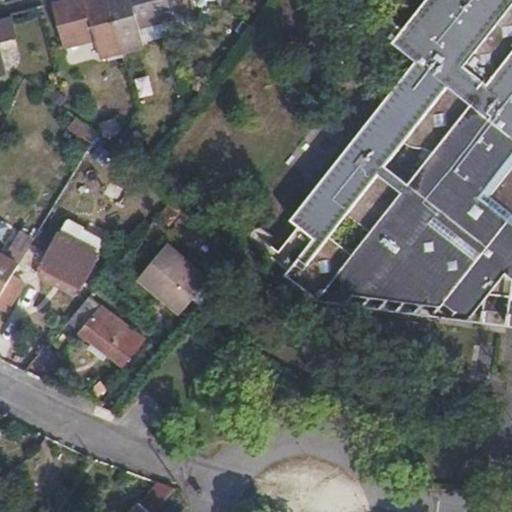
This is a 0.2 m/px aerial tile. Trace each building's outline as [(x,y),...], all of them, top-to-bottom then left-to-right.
[(99,58),(123,52),(108,0),(78,0),(52,7),(62,48),(94,40),(99,58)] [(108,0),(123,52),(143,47),(143,46),(138,29),(170,20),(164,0),(108,0)] [(164,0),(170,20),(191,14),(187,0),(164,0)] [(286,275),(319,302),(347,305),(354,296),(432,316),(439,307),(465,321),(467,320),(470,319),(472,317),(474,315),(490,295),(511,297),(511,260),(506,260),(489,246),(511,217),(511,203),(509,202),(503,201),(499,201),(493,198),(490,196),(498,186),(495,183),(511,160),(511,0),(434,0),(438,3),(401,50),(416,62),(416,63),(432,75),(419,91),(406,92),(407,106),(395,121),(379,109),(353,142),(369,154),(356,170),(343,172),(345,185),(332,201),(317,188),(291,221),(299,227),(274,259),(289,271),(286,275)] [(191,14),(170,20),(175,37),(192,32),(192,21),(191,14)] [(394,44),(405,30),(387,16),(383,15),(380,15),(375,18),(373,20),(373,24),(374,28),(376,30),(394,44)] [(10,19),(0,21),(0,77),(4,77),(0,58),(0,44),(16,40),(10,19)] [(170,20),(138,29),(143,46),(175,37),(170,20)] [(139,151),(134,158),(145,165),(150,158),(139,151)] [(511,160),(495,183),(498,186),(490,196),(493,198),(499,201),(503,201),(509,202),(511,203),(511,217),(489,246),(506,260),(511,260),(511,160)] [(186,206),(175,197),(160,214),(171,223),(186,206)] [(0,237),(3,239),(9,225),(0,221),(0,237)] [(67,223),(59,237),(75,246),(83,232),(67,223)] [(267,253),(277,240),(264,229),(258,228),(255,229),(252,232),(251,238),(254,243),(267,253)] [(75,246),(59,237),(40,270),(77,291),(96,258),(75,246)] [(208,282),(168,247),(141,279),(181,313),(208,282)] [(0,298),(13,276),(18,268),(0,256),(0,298)] [(24,283),(13,276),(0,298),(0,300),(9,306),(24,283)] [(92,295),(72,319),(84,329),(82,332),(94,343),(91,348),(104,358),(108,354),(123,366),(145,340),(92,295)] [(155,511),(159,508),(145,495),(129,511),(155,511)]
